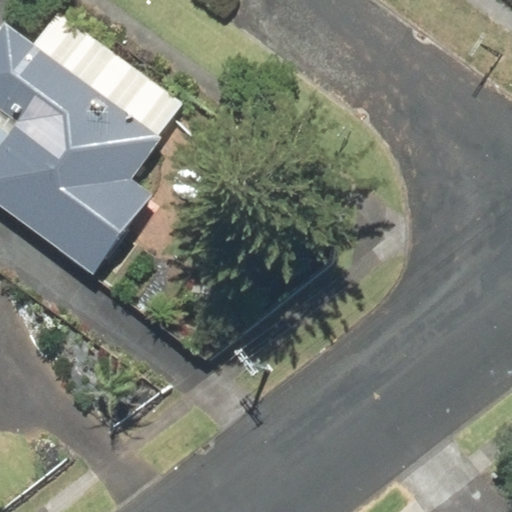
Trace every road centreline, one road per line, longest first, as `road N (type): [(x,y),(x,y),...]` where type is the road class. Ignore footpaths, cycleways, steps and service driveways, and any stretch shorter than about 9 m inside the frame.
road 1 (residential): [(511,291),(220,511)]
road 2 (residential): [(511,158),(297,0)]
